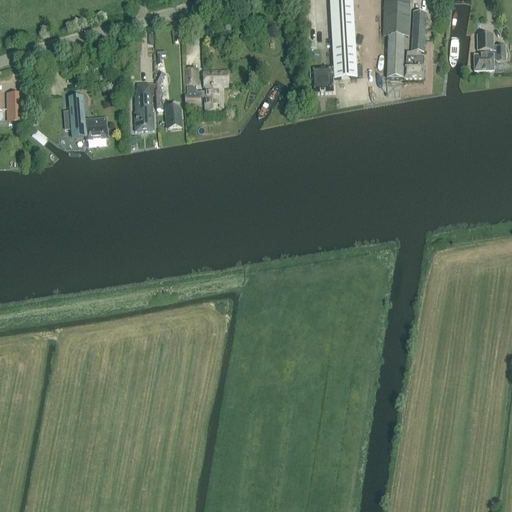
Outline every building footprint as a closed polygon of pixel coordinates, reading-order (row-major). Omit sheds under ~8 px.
[(334,80),(334,81),(357,80),(352,0),(330,0),(334,72),(332,72),(309,73),(311,97),(333,96),(332,80),(334,80)] [(404,38),(408,38),(409,0),(384,0),(383,38),(388,38),(387,81),(402,81),(404,38)] [(424,67),(423,67),(424,59),(420,59),(420,54),(424,55),(426,14),(413,13),(411,54),(407,53),(406,67),(404,67),(404,80),(423,81),(424,67)] [(496,48),(496,49),(493,49),(493,37),(477,37),(477,53),(479,53),(479,57),(474,57),(474,74),(494,73),(494,62),(496,62),(496,64),(506,63),(505,48),(496,48)] [(158,67),(162,66),(161,58),(166,58),(166,53),(157,54),(157,58),(158,67)] [(196,93),(196,87),(198,87),(197,71),(185,71),(185,87),(187,87),(187,97),(185,97),(185,109),(199,108),(199,98),(205,98),(205,116),(221,116),(221,110),(223,110),(223,89),(228,89),(228,73),(203,73),(204,89),(205,89),(205,93),(196,93)] [(156,84),(156,93),(155,93),(156,113),(161,113),(160,93),(163,93),(163,84),(166,77),(159,74),(156,84)] [(135,134),(154,133),(154,114),(153,114),(152,98),(150,98),(149,86),(137,86),(138,98),(135,98),(136,115),(134,115),(135,134)] [(8,95),(8,124),(23,124),(22,95),(8,95)] [(85,122),(84,98),(69,99),(72,140),(86,139),(86,142),(108,141),(106,120),(85,122)] [(181,130),(180,109),(166,111),(168,131),(181,130)]
